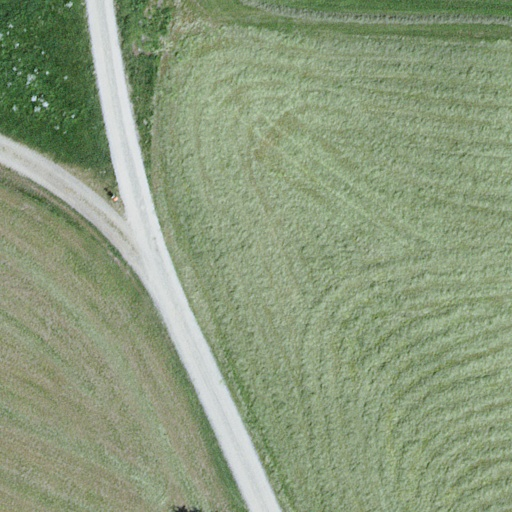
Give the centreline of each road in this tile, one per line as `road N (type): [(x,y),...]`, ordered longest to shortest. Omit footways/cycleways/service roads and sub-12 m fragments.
road 1 (track): [(258,511),(131,174),(98,0)]
road 2 (track): [(162,273),(53,177),(0,150)]
